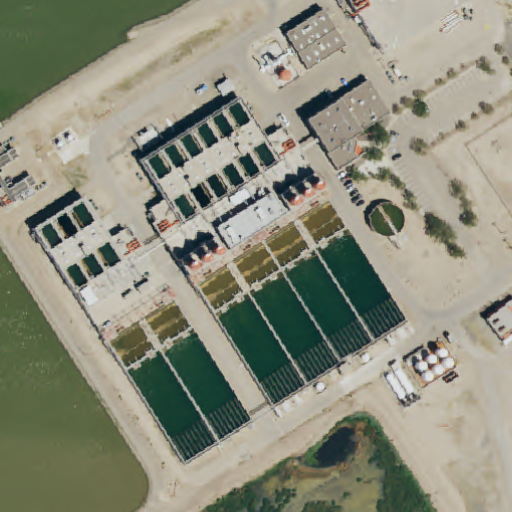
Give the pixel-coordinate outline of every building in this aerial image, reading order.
[(467,4),(464,0),(347,0),(379,55),(467,4)] [(284,33),(305,71),(346,47),(324,10),(284,33)] [(364,156),(353,136),(389,116),(371,82),(305,117),(334,172),(364,156)] [(94,324),(180,275),(212,300),(250,293),(303,386),(322,375),(344,316),(328,287),(364,280),(348,252),(331,204),(317,179),(264,189),(276,157),(242,99),(138,159),(163,202),(151,209),(158,247),(102,226),(98,219),(79,231),(67,210),(32,230),(38,235),(48,223),(60,243),(50,255),(56,264),(81,259),(94,324)] [(10,190),(0,175),(0,169),(17,158),(12,150),(0,157),(0,186),(1,189),(0,189),(0,201),(5,209),(38,188),(30,176),(10,190)] [(403,205),(372,205),(372,230),(390,231),(389,248),(403,248),(403,205)] [(265,347),(239,299),(226,307),(215,312),(228,336),(237,331),(242,340),(250,335),(259,350),(265,347)] [(511,299),(484,320),(499,340),(511,330),(511,299)]
